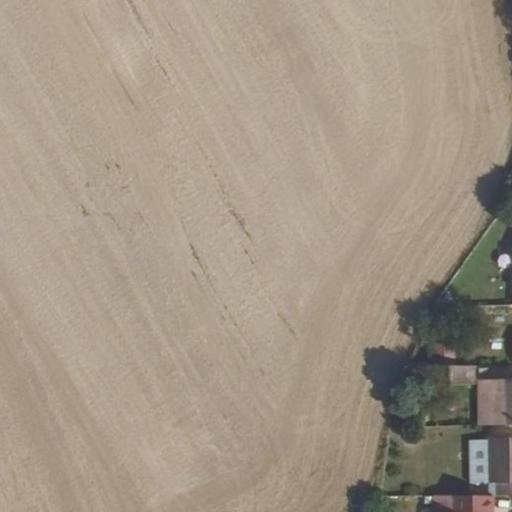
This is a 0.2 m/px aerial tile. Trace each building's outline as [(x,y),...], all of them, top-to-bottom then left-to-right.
[(473,367),(423,369),(424,386),(473,385),(473,367)] [(477,396),(477,426),(511,425),(511,380),(496,381),(497,395),(477,396)] [(491,495),(511,495),(511,439),(488,440),(488,484),(489,495),(491,495)] [(488,484),(488,440),(468,440),(469,484),(488,484)] [(489,495),(448,496),(447,511),(490,511),(491,495),(489,495)]
